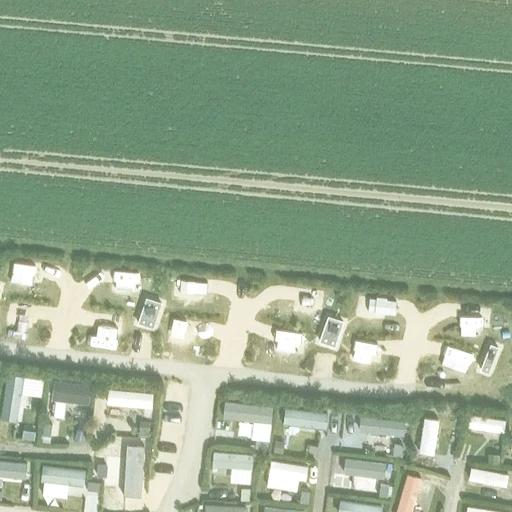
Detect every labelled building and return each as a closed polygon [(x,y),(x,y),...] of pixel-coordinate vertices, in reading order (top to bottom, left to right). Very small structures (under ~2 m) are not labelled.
[(145,299),(137,323),(152,329),(160,304),(145,299)] [(327,317),(319,341),(334,347),(342,322),(327,317)] [(489,346),(479,370),(487,373),(497,349),(489,346)] [(0,416),(16,419),(22,374),(5,372),(0,404),(0,416)] [(87,401),(89,382),(53,377),(51,397),(87,401)] [(150,405),(151,390),(107,387),(106,401),(150,405)] [(272,404),(224,398),(222,416),(270,422),(272,404)] [(326,410),(284,405),(283,422),(325,426),(326,410)] [(506,418),(470,412),(468,425),(503,431),(506,418)] [(402,433),(404,418),(359,413),(357,428),(402,433)] [(438,418),(423,416),(418,450),(433,453),(438,418)] [(140,495),(143,443),(125,442),(122,494),(140,495)] [(250,467),(251,452),(212,449),(211,464),(250,467)] [(384,475),(385,460),(345,455),(343,470),(384,475)] [(0,473),(25,476),(27,460),(0,457),(0,473)] [(307,464),(270,458),(267,473),(305,479),(307,464)] [(84,468),(42,462),(40,478),(82,484),(84,468)] [(508,472),(470,465),(467,477),(506,484),(508,472)] [(429,498),(433,484),(405,477),(395,511),(412,511),(418,495),(429,498)] [(379,511),(381,502),(338,497),(336,511),(379,511)]
